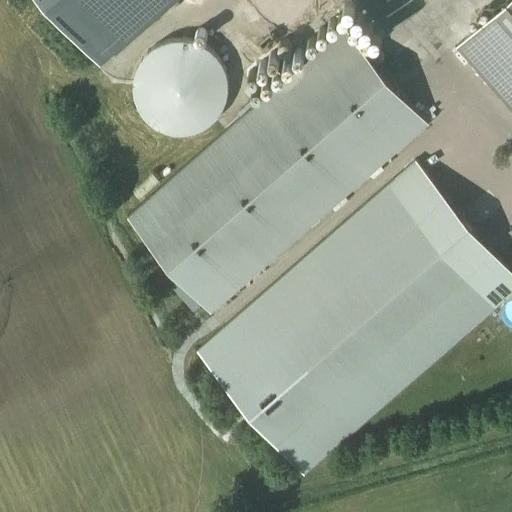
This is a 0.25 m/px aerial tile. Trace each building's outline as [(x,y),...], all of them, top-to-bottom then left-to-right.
[(114,53),(174,0),(42,0),(93,58),(107,46),(114,53)] [(511,0),(509,0),(455,49),(511,113),(511,0)] [(289,27),(276,36),(270,28),(261,34),(275,56),(265,63),(271,71),(303,49),(289,27)] [(341,30),(126,222),(210,316),(425,125),(341,30)] [(189,120),(194,96),(153,88),(151,96),(142,94),(139,110),(189,120)] [(511,271),(416,159),(196,349),(302,472),(511,291),(511,271)] [(511,258),(511,242),(508,239),(500,248),(511,258)]
